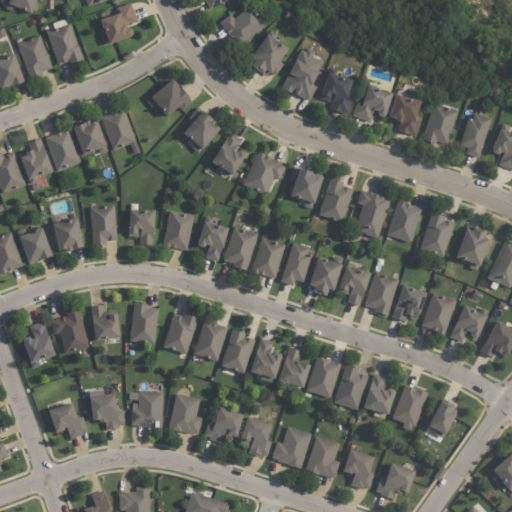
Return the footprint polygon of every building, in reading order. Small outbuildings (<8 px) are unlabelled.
[(8,0),(5,10),(13,12),(14,8),(30,14),(35,0),(41,2),(42,0),(8,0)] [(231,0),(203,0),(207,9),(231,0)] [(117,14),(99,20),(107,44),(131,37),(127,25),(136,22),(130,4),(115,9),(117,14)] [(265,25),(249,6),(233,20),(229,15),(218,23),(238,47),(265,25)] [(57,67),(81,59),(69,24),(46,32),(57,67)] [(278,63),(286,47),(264,35),(248,65),(274,79),(281,64),(278,63)] [(51,71),(40,36),(16,43),(27,78),(51,71)] [(310,85),(323,60),(299,49),(280,88),(308,101),(315,87),(310,85)] [(0,58),(0,89),(23,83),(14,55),(0,58)] [(327,110),(346,114),(349,101),(346,101),(350,80),(325,74),(319,100),(329,102),(327,110)] [(163,119),(177,108),(180,111),(191,103),(172,79),(147,98),(163,119)] [(390,92),(365,86),(360,105),(354,104),(351,117),(369,122),(372,113),(383,116),(390,92)] [(414,136),(418,121),(414,120),(419,101),(394,95),(387,118),(398,121),(395,131),(414,136)] [(456,111),(432,104),(421,139),(445,146),(456,111)] [(180,136),(200,151),(219,126),(195,108),(187,119),(191,122),(180,136)] [(134,143),(124,110),(100,117),(110,151),(134,143)] [(480,158),(488,117),(467,113),(460,147),(465,147),(464,154),(480,158)] [(72,127),(81,156),(97,150),(98,155),(107,152),(96,119),(72,127)] [(497,165),(511,170),(511,133),(498,128),(490,151),(501,155),(497,165)] [(68,130),(44,137),(55,172),(79,164),(68,130)] [(240,140),(227,132),(210,164),(232,175),(243,154),(235,150),(240,140)] [(29,151),(18,155),(28,185),(37,182),(35,177),(51,172),(40,139),(26,143),(29,151)] [(24,186),(12,151),(0,155),(0,193),(0,194),(24,186)] [(265,195),(273,178),(278,180),(284,165),(256,153),(241,185),(265,195)] [(312,210),(320,175),(291,168),(287,181),(293,182),(289,197),(304,201),(302,207),(312,210)] [(342,182),(326,179),(319,217),(343,222),(349,189),(341,187),(342,182)] [(388,199),(359,190),(355,203),(361,205),(353,232),(377,239),(388,199)] [(385,236),(408,244),(420,209),(396,201),(385,236)] [(89,207),(90,246),(106,245),(106,241),(116,241),(114,206),(89,207)] [(153,211),(128,210),(127,237),(138,237),(138,245),(153,245),(153,211)] [(188,250),(192,215),(167,212),(163,247),(188,250)] [(442,257),(453,221),(429,214),(418,250),(442,257)] [(81,248),(78,220),(52,223),(56,251),(81,248)] [(217,262),(226,229),(202,221),(195,245),(206,248),(204,258),(217,262)] [(476,265),(488,233),(466,224),(454,257),(476,265)] [(245,270),(257,235),(233,226),(221,262),(245,270)] [(51,256),(41,228),(25,233),(24,229),(15,231),(27,264),(51,256)] [(0,274),(22,266),(10,233),(0,235),(0,274)] [(273,279),(284,246),(260,238),(249,271),(273,279)] [(509,289),(511,282),(511,245),(502,241),(486,279),(509,289)] [(292,285),(293,280),(303,282),(310,247),(289,243),(281,283),(292,285)] [(306,290),(329,297),(339,264),(316,257),(306,290)] [(358,306),(368,274),(344,266),(336,291),(347,295),(345,302),(358,306)] [(397,280),(373,273),(363,307),(386,314),(397,280)] [(416,319),(424,293),(400,285),(390,317),(403,322),(405,315),(416,319)] [(419,326),(443,335),(455,301),(431,293),(419,326)] [(93,341),(120,338),(117,311),(103,312),(102,305),(89,307),(93,341)] [(154,344),(157,307),(131,305),(129,343),(154,344)] [(476,337),(485,315),(461,306),(448,337),(461,342),(465,333),(476,337)] [(50,320),(53,335),(59,333),(63,353),(87,348),(79,310),(65,313),(65,317),(50,320)] [(185,355),(198,318),(183,313),(182,317),(173,314),(161,347),(185,355)] [(216,362),(226,328),(203,321),(193,354),(216,362)] [(494,351),(505,357),(511,342),(511,330),(494,321),(478,352),(490,358),(494,351)] [(31,368),(39,365),(38,360),(53,355),(42,322),(29,327),(32,336),(21,340),(31,368)] [(230,331),(219,366),(243,373),(254,338),(230,331)] [(279,355),(269,353),(271,342),(258,338),(249,374),(273,381),(279,355)] [(277,381),(301,388),(308,366),(296,362),(300,352),(286,348),(277,381)] [(305,392),(329,398),(339,364),(314,357),(305,392)] [(367,375),(343,367),(332,403),(356,410),(367,375)] [(361,408),(386,415),(393,392),(382,388),(385,378),(372,374),(361,408)] [(402,423),(400,429),(412,432),(425,392),(402,385),(391,419),(402,423)] [(122,410),(116,411),(115,395),(103,396),(102,390),(88,391),(91,422),(103,421),(104,429),(124,427),(122,410)] [(162,392),(137,392),(137,404),(131,404),(130,427),(161,427),(162,392)] [(196,417),(200,400),(175,394),(167,429),(197,436),(201,418),(196,417)] [(427,427),(435,430),(433,435),(442,439),(456,408),(438,400),(427,427)] [(54,433),(66,429),(69,439),(87,433),(82,417),(76,418),(72,403),(47,410),(54,433)] [(203,439),(221,443),(223,434),(236,437),(241,414),(216,409),(213,424),(206,422),(203,439)] [(270,442),(265,440),(270,424),(245,418),(238,443),(249,446),(247,453),(266,458),(270,442)] [(310,434),(286,427),(281,444),(275,442),(270,460),(299,468),(310,434)] [(338,444),(314,437),(304,470),(333,479),(338,463),(333,461),(338,444)] [(372,457),(347,450),(341,471),(352,475),(349,485),(367,491),(372,475),(367,474),(372,457)] [(490,470),(507,490),(511,485),(511,458),(509,454),(490,470)] [(406,494),(413,471),(389,463),(384,479),(378,477),(373,492),(391,498),(394,491),(406,494)] [(149,511),(148,487),(133,488),(133,493),(117,494),(118,511),(124,511),(123,511),(149,511)] [(90,495),(93,506),(82,509),(82,511),(110,511),(104,491),(90,495)] [(223,511),(226,503),(189,492),(183,511),(223,511)]
